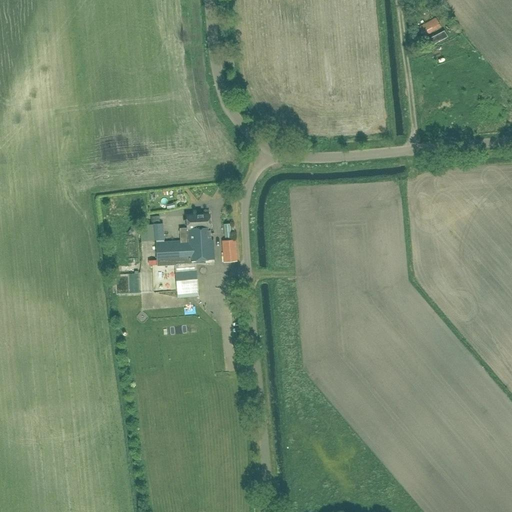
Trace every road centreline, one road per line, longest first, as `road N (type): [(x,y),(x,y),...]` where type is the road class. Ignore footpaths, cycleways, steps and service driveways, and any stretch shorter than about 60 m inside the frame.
road 1 (unclassified): [(268,511),(244,230),(246,196),(268,146)]
road 2 (unclassified): [(511,141),(322,158),(268,146)]
road 3 (unclassified): [(268,146),(226,103),(210,0)]
road 4 (track): [(410,149),(397,0)]
